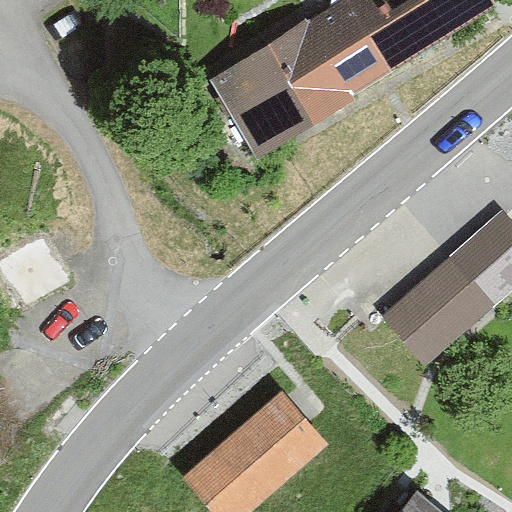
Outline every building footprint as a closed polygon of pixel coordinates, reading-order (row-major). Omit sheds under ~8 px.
[(293,25),(192,79),(237,161),(328,111),(324,103),(478,20),(467,0),(349,0),(295,29),(293,25)] [(0,233),(19,286),(77,265),(58,213),(0,233)] [(511,242),(498,223),(369,313),(402,359),(511,281),(511,242)] [(274,396),(166,475),(192,511),(229,511),(314,451),(274,396)] [(418,511),(402,498),(389,511),(418,511)]
